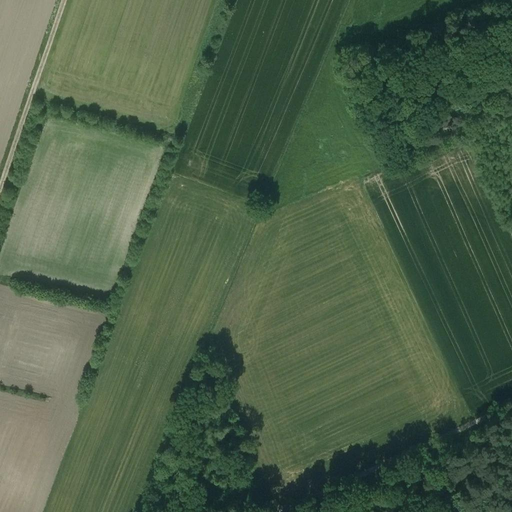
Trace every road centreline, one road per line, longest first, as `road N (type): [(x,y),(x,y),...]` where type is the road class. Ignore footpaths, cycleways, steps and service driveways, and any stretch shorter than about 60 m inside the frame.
road 1 (track): [(511,403),(276,511)]
road 2 (track): [(60,0),(0,183)]
